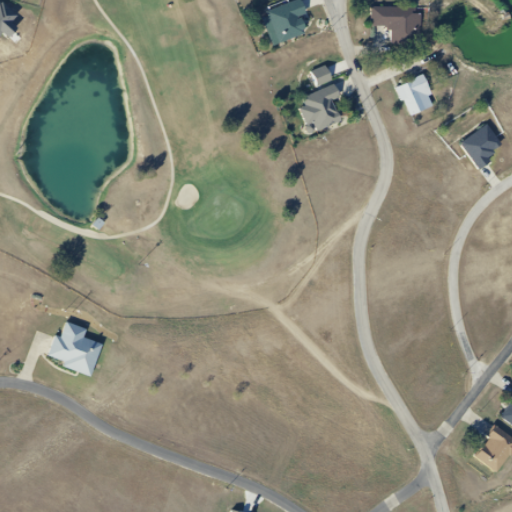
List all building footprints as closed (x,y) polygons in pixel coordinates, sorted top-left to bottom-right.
[(305,0),(269,14),(284,50),(312,38),(306,23),(313,20),(305,0)] [(376,8),(376,31),(397,31),(397,45),(416,45),(416,41),(425,41),(425,17),(418,17),(418,9),(376,8)] [(316,74),(322,90),(338,83),(331,68),(316,74)] [(427,76),(401,88),(418,124),(441,114),(434,99),(437,97),(427,76)] [(340,85),(307,100),(311,109),(303,112),(311,129),(319,125),(324,135),(347,125),(338,106),(347,102),(340,85)] [(491,128),(464,147),(484,177),(497,168),(493,162),(499,158),(497,155),(506,149),(491,128)] [(73,325),(67,340),(60,338),(52,360),(68,366),(66,372),(95,383),(108,350),(90,343),(94,333),(73,325)] [(511,425),(511,399),(500,417),(511,425)] [(511,435),(500,427),(477,461),(503,478),(511,464),(511,435)]
